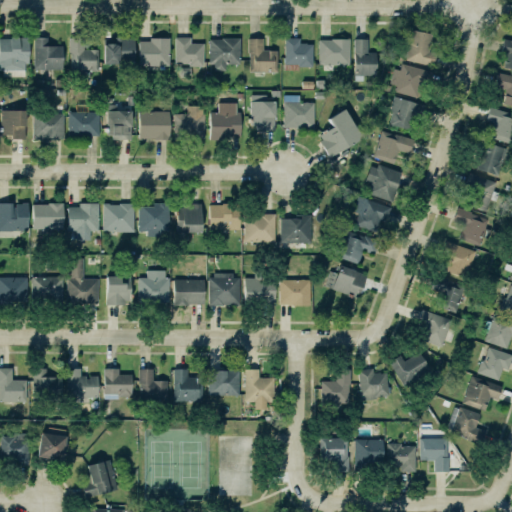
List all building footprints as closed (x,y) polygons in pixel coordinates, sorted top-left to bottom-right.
[(432,66),(436,52),(428,50),(432,34),(412,29),(405,59),(432,66)] [(27,37),(0,36),(0,76),(26,76),(27,37)] [(31,36),(45,36),(45,45),(59,45),(59,69),(30,69),(31,36)] [(131,37),(131,56),(130,57),(127,62),(101,63),(100,44),(103,44),(103,42),(111,42),(111,36),(131,37)] [(98,49),(83,49),(83,37),(69,37),(69,71),(98,71),(98,49)] [(203,43),(190,43),(190,37),(174,37),(175,65),(203,65),(203,43)] [(138,39),(138,66),(169,65),(169,38),(138,39)] [(240,38),(210,38),(209,70),(225,70),(225,64),(239,64),(240,38)] [(263,38),(248,38),(248,71),(276,72),(277,50),(262,50),(263,38)] [(511,40),(501,38),(498,52),(504,53),(501,66),(511,68),(511,40)] [(349,39),(318,39),(318,64),(349,65),(349,39)] [(283,40),(310,40),(310,48),(315,48),(315,70),(283,69),(283,40)] [(354,42),(353,77),(368,77),(368,84),(378,84),(378,55),(371,55),(371,43),(354,42)] [(390,90),(417,97),(420,82),(428,84),(431,71),(401,63),(399,70),(395,69),(390,90)] [(511,75),(497,72),(494,87),(506,89),(502,104),(511,105),(511,75)] [(274,128),(274,101),(266,101),(266,95),(250,95),(250,128),(274,128)] [(313,102),(299,102),(299,95),(283,95),(283,127),(313,127),(313,102)] [(414,131),(421,104),(394,96),(387,124),(414,131)] [(237,135),(237,111),(233,111),(233,101),(215,101),(215,111),(206,111),(206,139),(222,139),(222,135),(237,135)] [(130,139),(131,110),(115,110),(115,104),(106,104),(106,122),(111,123),(111,139),(130,139)] [(173,113),(173,137),(203,138),(204,106),(186,105),(186,113),(173,113)] [(65,108),(95,107),(96,135),(65,135),(65,108)] [(493,122),(489,137),(507,142),(511,123),(511,113),(489,107),(486,120),(493,122)] [(329,156),(361,138),(344,108),(327,118),(332,127),(317,135),(329,156)] [(24,110),(0,110),(0,134),(10,134),(10,139),(25,138),(24,110)] [(169,111),(138,111),(138,139),(168,139),(169,111)] [(32,138),(63,138),(63,113),(32,112),(32,138)] [(411,138),(397,134),(393,133),(392,134),(379,129),(370,156),(391,162),(395,149),(406,152),(411,138)] [(476,169),(499,174),(506,147),(483,142),(476,169)] [(362,180),(367,164),(374,167),(376,163),(398,171),(390,201),(365,192),(369,182),(362,180)] [(494,181),(468,172),(457,200),(484,210),(494,181)] [(357,213),(353,225),(375,232),(379,220),(385,222),(390,207),(357,196),(352,211),(357,213)] [(101,202),(132,201),(132,230),(101,230),(101,202)] [(0,202),(0,230),(27,230),(27,202),(0,202)] [(157,235),(157,229),(166,229),(166,202),(151,202),(151,205),(135,206),(136,230),(144,230),(144,235),(157,235)] [(67,206),(67,230),(76,230),(76,240),(89,240),(89,230),(98,230),(98,203),(77,203),(77,206),(67,206)] [(200,232),(200,203),(176,204),(176,232),(200,232)] [(208,229),(239,229),(238,204),(208,204),(208,229)] [(33,205),(65,205),(65,233),(33,232),(33,205)] [(455,206),(469,211),(486,218),(476,245),(456,238),(460,224),(450,220),(455,206)] [(275,214),(244,213),(243,241),(274,242),(275,214)] [(311,243),(311,214),(297,214),(296,218),(280,217),(279,242),(311,243)] [(338,226),(332,241),(339,244),(335,255),(355,263),(360,249),(371,253),(376,240),(362,234),(361,235),(338,226)] [(466,278),(475,250),(445,241),(441,254),(448,256),(444,271),(466,278)] [(64,302),(95,302),(95,277),(80,277),(80,257),(67,257),(67,277),(64,277),(64,302)] [(321,285),(327,270),(333,272),(336,264),(364,274),(357,292),(353,291),(351,296),(321,285)] [(167,270),(146,269),(146,277),(137,277),(137,300),(167,301),(167,270)] [(241,277),(251,276),(252,271),(271,271),(271,302),(241,302),(241,277)] [(210,272),(210,276),(206,276),(206,304),(220,304),(220,303),(229,303),(229,304),(236,304),(236,277),(230,277),(230,272),(210,272)] [(454,312),(464,286),(434,274),(428,287),(441,292),(436,305),(454,312)] [(32,301),(63,300),(62,275),(31,276),(32,301)] [(103,275),(127,275),(127,299),(122,300),(122,304),(103,304),(103,275)] [(0,278),(30,278),(29,303),(0,303),(0,278)] [(172,304),(203,305),(204,279),(173,278),(172,304)] [(309,305),(309,279),(278,279),(278,305),(309,305)] [(500,311),(511,314),(511,285),(508,284),(500,311)] [(417,321),(424,324),(419,338),(442,347),(447,334),(451,336),(457,322),(421,309),(417,321)] [(511,319),(491,312),(482,339),(503,347),(509,334),(511,334),(511,319)] [(495,380),(474,372),(479,359),(481,359),(486,346),(510,355),(505,368),(500,366),(495,380)] [(403,360),(400,355),(389,360),(401,384),(429,370),(419,351),(403,360)] [(0,367),(9,367),(9,378),(23,378),(24,401),(0,401),(0,367)] [(58,393),(30,393),(30,368),(44,367),(44,375),(58,375),(58,393)] [(86,375),(95,375),(95,396),(64,396),(64,367),(77,367),(77,375),(83,375),(83,378),(86,378),(86,375)] [(103,397),(131,397),(131,373),(118,373),(118,368),(103,367),(103,397)] [(135,368),(135,383),(137,383),(137,401),(164,401),(165,380),(150,380),(150,368),(135,368)] [(242,368),(242,400),(252,400),(252,408),(263,408),(263,401),(271,401),(271,376),(255,376),(255,368),(242,368)] [(359,399),(387,397),(386,372),(373,373),(373,368),(358,369),(359,399)] [(320,380),(320,402),(327,402),(327,408),(348,408),(349,369),(335,369),(335,381),(320,380)] [(171,371),(172,401),(202,400),(201,379),(189,379),(189,371),(171,371)] [(206,373),(240,373),(240,399),(206,399),(206,373)] [(497,399),(501,384),(469,376),(462,404),(485,410),(488,396),(497,399)] [(481,442),(484,430),(475,427),(479,413),(453,405),(445,432),(481,442)] [(63,459),(65,431),(39,429),(37,457),(63,459)] [(0,434),(0,457),(14,458),(14,464),(27,464),(27,435),(0,434)] [(333,472),(347,471),(347,437),(319,437),(320,460),(333,459),(333,472)] [(433,471),(447,471),(447,437),(419,438),(419,459),(433,459),(433,471)] [(353,464),(382,464),(382,439),(354,438),(353,464)] [(414,471),(415,444),(387,444),(386,466),(399,467),(399,471),(414,471)] [(83,464),(91,463),(106,458),(115,488),(101,493),(94,494),(82,497),(81,490),(79,483),(85,481),(83,473),(86,473),(83,464)]
